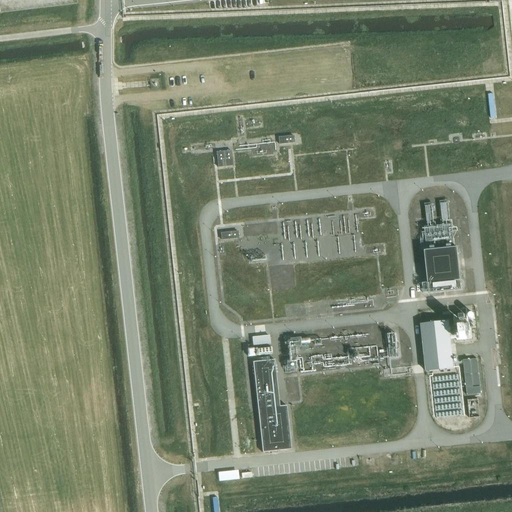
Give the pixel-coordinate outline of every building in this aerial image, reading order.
[(279,145),(294,144),(294,137),(279,138),(279,145)] [(276,149),(276,142),(262,142),(262,151),(271,151),(271,149),(276,149)] [(223,153),(225,167),(233,167),(231,152),(223,153)] [(218,168),(225,167),(223,153),(217,153),(218,168)] [(222,241),(239,239),(238,232),(221,234),(222,241)] [(430,294),(462,290),(457,248),(425,252),(430,294)] [(426,372),(455,369),(450,322),(421,325),(426,372)] [(472,327),(464,326),(463,340),(471,341),(472,327)] [(254,336),(254,345),(250,345),(250,354),(272,353),(271,335),(254,336)] [(297,346),(312,344),(310,335),(285,338),(288,362),(299,361),(297,346)] [(253,363),(262,452),(291,449),(286,406),(279,407),(274,360),(253,363)] [(468,395),(481,394),(478,360),(464,361),(468,395)] [(220,471),(220,480),(241,479),(240,469),(220,471)]
